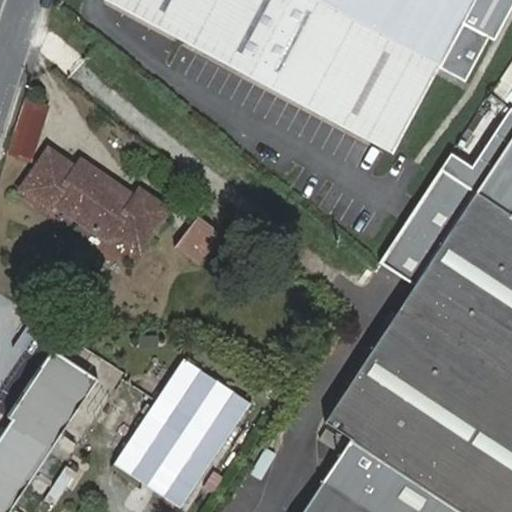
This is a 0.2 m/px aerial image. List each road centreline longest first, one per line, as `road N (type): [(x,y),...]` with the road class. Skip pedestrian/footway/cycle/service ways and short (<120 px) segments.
road 1 (unknown): [(511,184),(465,201),(428,242),(257,511)]
road 2 (residential): [(0,135),(44,0)]
road 3 (unknown): [(96,0),(123,22),(215,65)]
